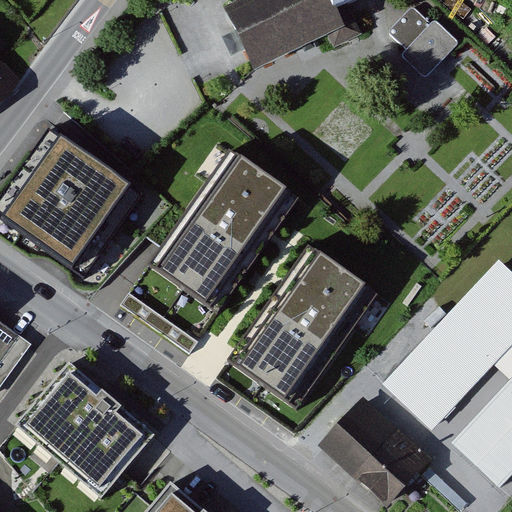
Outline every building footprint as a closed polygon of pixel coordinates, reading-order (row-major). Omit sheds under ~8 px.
[(362,36),(348,8),(360,2),(359,0),(244,0),(222,11),(231,31),(220,37),(230,58),(242,52),(252,73),(326,37),(333,50),(362,36)] [(412,51),(435,27),(417,8),(393,32),(412,51)] [(461,44),(439,23),(435,27),(412,51),(405,57),(427,78),(461,44)] [(0,50),(8,43),(0,33),(0,104),(17,89),(0,69),(0,50)] [(353,391),(428,287),(219,139),(150,237),(166,249),(125,306),(195,355),(231,304),(353,391)] [(59,143),(3,222),(71,269),(127,190),(59,143)] [(0,365),(22,336),(0,319),(0,365)] [(101,501),(154,441),(70,368),(17,428),(101,501)] [(433,461),(366,401),(325,447),(392,507),(433,461)] [(205,511),(170,482),(145,511),(205,511)]
